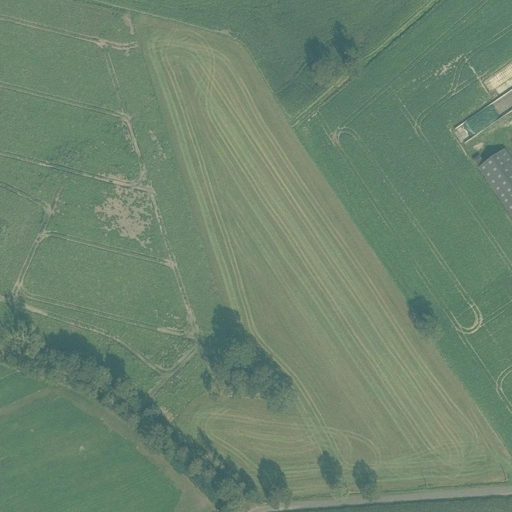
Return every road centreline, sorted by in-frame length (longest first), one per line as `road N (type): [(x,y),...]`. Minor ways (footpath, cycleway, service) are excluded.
road 1 (track): [(0,351),(101,390),(259,510)]
road 2 (unclassified): [(255,511),(511,489)]
